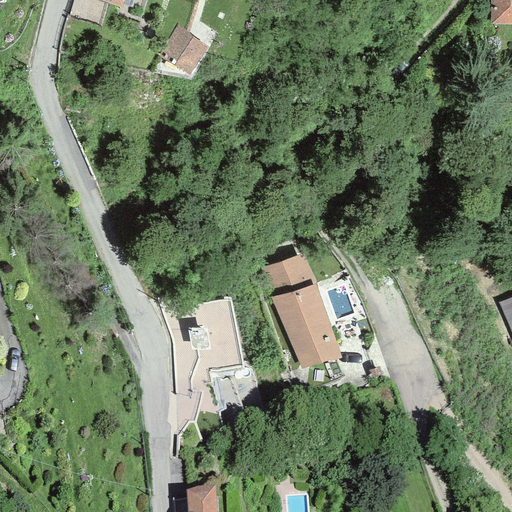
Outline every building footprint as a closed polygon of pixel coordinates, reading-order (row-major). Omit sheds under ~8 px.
[(511,19),(511,0),(491,0),(492,19),(511,19)] [(208,45),(178,26),(160,54),(189,73),(208,45)] [(301,250),(254,267),(293,371),(340,354),(301,250)] [(245,362),(231,292),(184,301),(197,371),(245,362)] [(511,295),(499,301),(511,330),(511,295)] [(188,497),(188,511),(218,511),(218,495),(188,497)]
